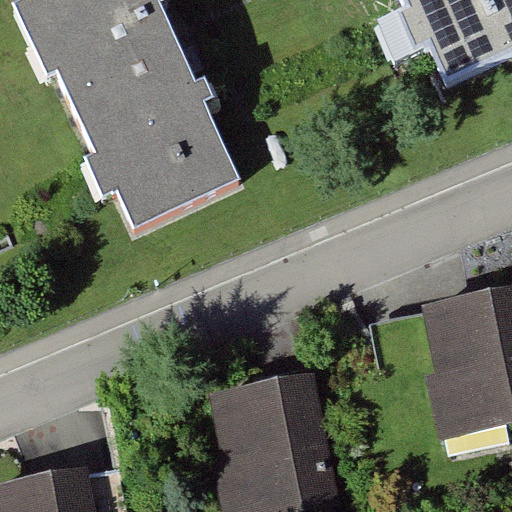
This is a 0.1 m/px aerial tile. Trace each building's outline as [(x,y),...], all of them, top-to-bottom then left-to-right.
[(150,0),(9,0),(123,242),(239,188),(150,0)] [(511,0),(394,0),(437,89),(511,54),(511,0)] [(511,293),(418,314),(448,445),(511,430),(511,293)] [(314,378),(205,404),(231,511),(330,511),(345,509),(314,378)] [(96,511),(89,476),(0,494),(0,511),(96,511)]
